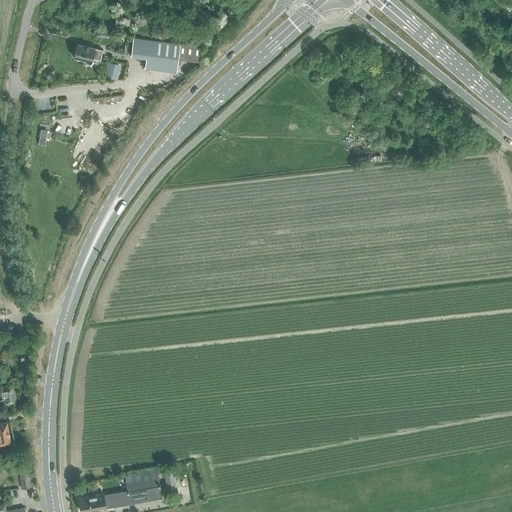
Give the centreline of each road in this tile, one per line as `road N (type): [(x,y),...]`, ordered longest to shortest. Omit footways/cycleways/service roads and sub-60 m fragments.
road 1 (secondary): [(86,258),(164,149),(323,0)]
road 2 (secondary): [(293,0),(179,106),(116,187),(86,258)]
road 3 (secondary): [(54,511),(52,381),(86,258)]
road 4 (tertiary): [(347,0),(511,129)]
road 5 (tertiary): [(511,119),(382,0)]
road 6 (unknown): [(0,179),(21,318)]
